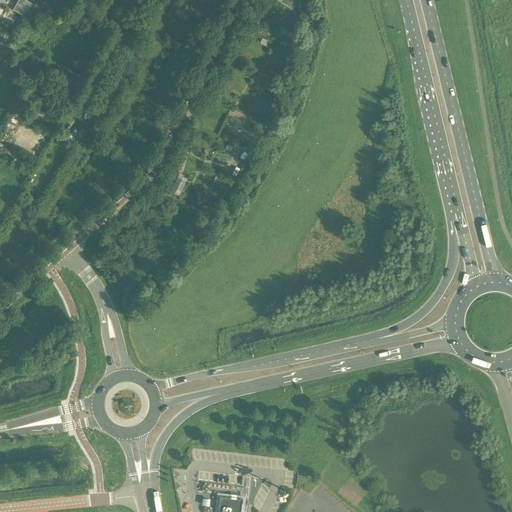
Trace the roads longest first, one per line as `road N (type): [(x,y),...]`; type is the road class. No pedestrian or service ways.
road 1 (unclassified): [(64,250),(167,150),(246,0)]
road 2 (primary): [(497,282),(427,0)]
road 3 (secondary): [(378,334),(149,385)]
road 4 (secondary): [(233,391),(461,343)]
road 5 (primary): [(407,0),(460,224)]
road 6 (primary): [(460,224),(441,290),(415,318),(378,334)]
road 7 (unclassified): [(0,510),(146,494)]
road 8 (unclassified): [(141,479),(171,426),(233,391)]
